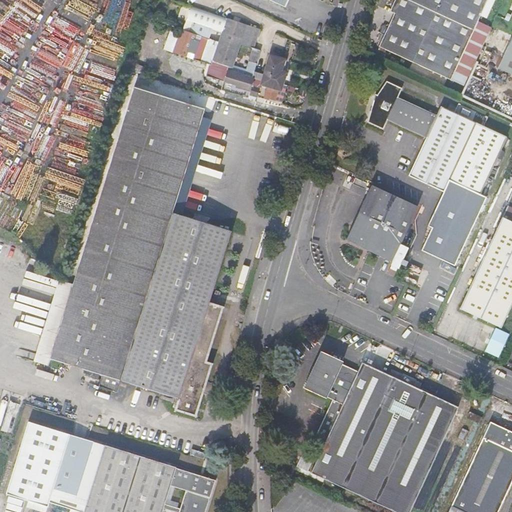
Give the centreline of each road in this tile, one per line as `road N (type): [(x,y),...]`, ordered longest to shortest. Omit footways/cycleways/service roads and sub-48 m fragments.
road 1 (tertiary): [(274,286),(356,0)]
road 2 (unknown): [(250,430),(0,361)]
road 3 (residential): [(274,286),(511,387)]
road 4 (tertiary): [(249,511),(250,414),(274,286)]
road 5 (unknown): [(293,222),(218,197),(232,119)]
road 6 (unknown): [(341,53),(224,0)]
